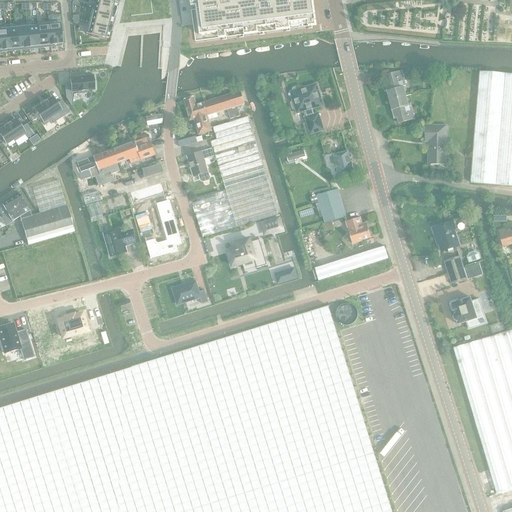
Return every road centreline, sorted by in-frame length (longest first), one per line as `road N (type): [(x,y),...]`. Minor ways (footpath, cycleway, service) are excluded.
road 1 (unclassified): [(131,278),(148,340),(161,347),(405,271)]
road 2 (tertiary): [(483,511),(405,271)]
road 3 (residential): [(169,104),(171,162),(199,251),(194,261),(131,278)]
road 4 (tertiary): [(377,180),(335,0)]
road 5 (residential): [(131,278),(0,312)]
road 6 (unclassified): [(377,180),(511,192)]
